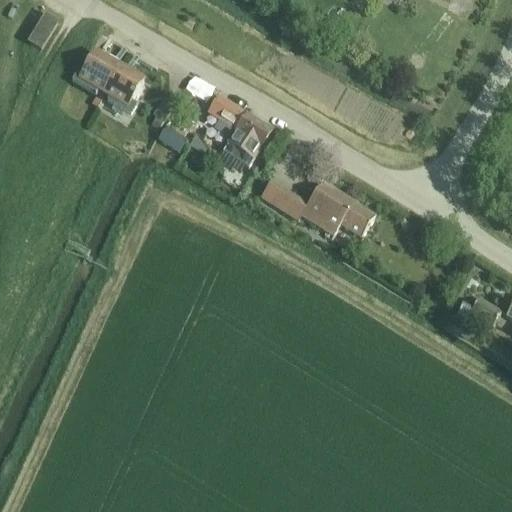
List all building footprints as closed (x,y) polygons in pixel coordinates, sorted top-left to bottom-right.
[(58,27),(46,20),(29,47),(41,54),(58,27)] [(95,101),(98,96),(105,101),(120,75),(116,73),(118,69),(109,63),(106,67),(95,60),(83,80),(78,76),(72,86),(95,101)] [(120,75),(105,101),(108,102),(105,107),(131,124),(137,113),(132,109),(144,90),(132,83),(135,78),(125,73),(123,77),(120,75)] [(194,82),(186,96),(206,106),(213,93),(194,82)] [(167,101),(153,121),(156,123),(150,130),(158,136),(164,128),(178,109),(167,101)] [(214,107),(207,118),(218,125),(213,132),(227,141),(232,133),(235,135),(246,118),(218,101),(214,107)] [(226,152),(223,157),(248,172),(253,165),(254,165),(273,134),(247,119),(246,118),(235,135),(236,136),(235,138),(230,145),(226,152)] [(167,130),(157,145),(178,159),(188,144),(167,130)] [(196,138),(189,150),(206,160),(209,154),(196,138)] [(290,197),(278,215),(297,228),(301,222),(333,243),(340,232),(360,245),(376,222),(356,209),(357,207),(325,186),(309,210),(290,197)] [(462,308),(456,318),(489,339),(503,317),(479,302),(472,314),(462,308)]
